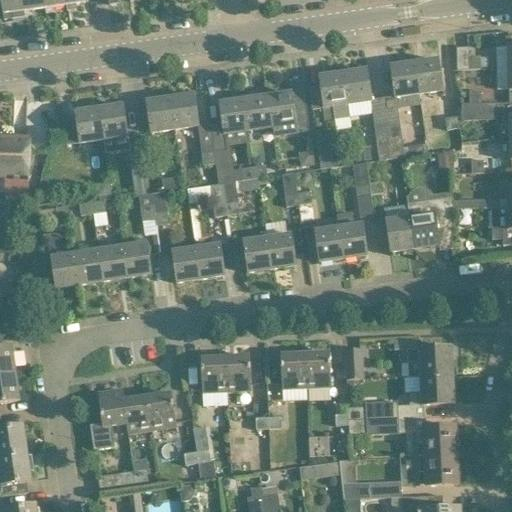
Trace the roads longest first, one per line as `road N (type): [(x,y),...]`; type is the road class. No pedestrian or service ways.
road 1 (residential): [(68,511),(48,368),(62,341),(511,278)]
road 2 (residential): [(222,34),(454,0)]
road 3 (residential): [(0,77),(163,52),(222,34)]
road 4 (residential): [(511,308),(492,393),(499,511)]
